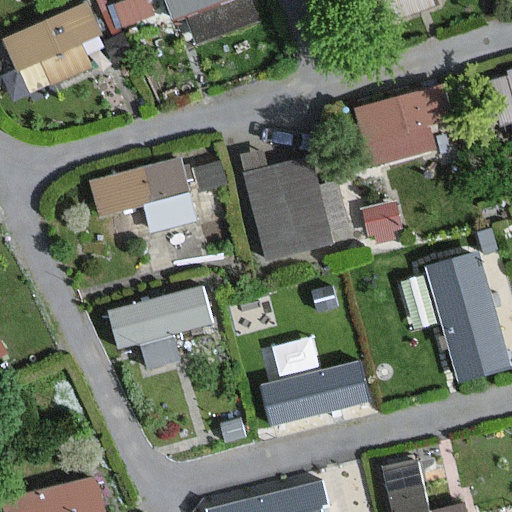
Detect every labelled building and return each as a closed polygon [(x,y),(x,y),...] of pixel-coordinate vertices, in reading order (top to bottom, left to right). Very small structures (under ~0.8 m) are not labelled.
[(31,85),(94,59),(82,30),(106,20),(97,0),(68,0),(6,26),(31,85)] [(173,0),(186,37),(266,11),(262,0),(173,0)] [(374,0),(380,17),(434,0),(374,0)] [(511,59),(499,63),(511,111),(511,59)] [(368,159),(445,143),(432,78),(355,94),(368,159)] [(314,146),(247,160),(266,251),(333,237),(314,146)] [(98,204),(150,195),(154,221),(198,214),(189,156),(92,172),(98,204)] [(429,254),(462,371),(511,356),(511,347),(482,240),(429,254)] [(118,337),(215,324),(209,280),(112,293),(118,337)] [(275,420),(376,389),(362,345),(261,377),(275,420)] [(469,511),(463,491),(435,499),(420,447),(381,457),(396,511),(469,511)] [(230,511),(316,511),(336,506),(324,463),(225,490),(230,511)] [(103,470),(5,487),(9,511),(75,511),(75,510),(109,504),(103,470)]
